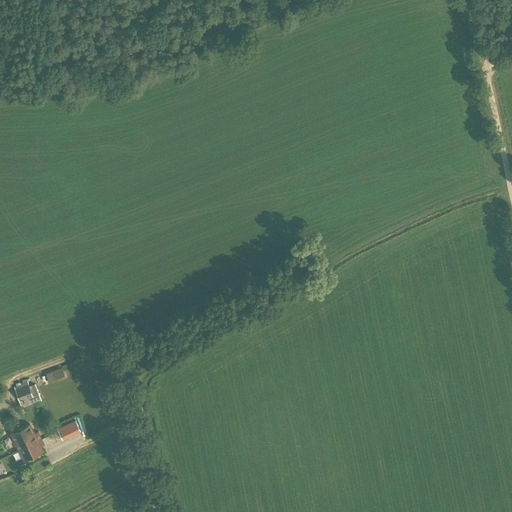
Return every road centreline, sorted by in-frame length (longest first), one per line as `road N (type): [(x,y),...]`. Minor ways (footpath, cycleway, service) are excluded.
road 1 (unclassified): [(511,192),(484,69),(511,58)]
road 2 (track): [(123,384),(152,511)]
